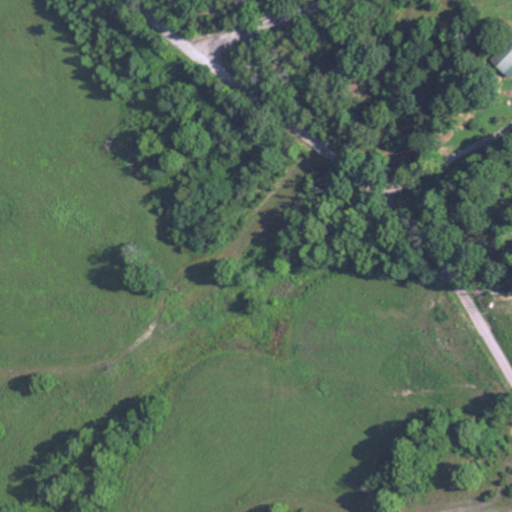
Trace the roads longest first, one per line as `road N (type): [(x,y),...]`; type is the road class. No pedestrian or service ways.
road 1 (residential): [(511,376),(436,253),(391,203),(132,0)]
road 2 (residential): [(207,61),(241,35),(326,0)]
